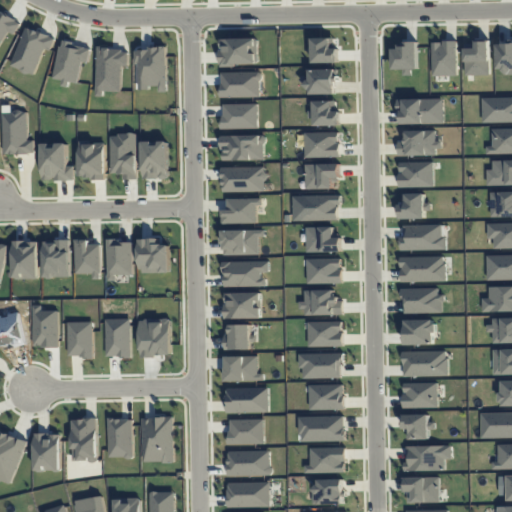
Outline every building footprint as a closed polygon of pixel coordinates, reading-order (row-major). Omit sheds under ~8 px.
[(0,45),(9,32),(14,35),(21,23),(0,10),(0,45)] [(55,38),(26,27),(11,67),(34,76),(45,49),(50,51),(55,38)] [(458,75),(457,41),(432,41),(433,76),(458,75)] [(490,75),(490,41),(465,42),(465,75),(490,75)] [(56,79),(63,80),(62,83),(78,85),(81,61),(89,62),(91,46),(61,42),(56,79)] [(511,43),(497,43),(497,69),(505,69),(505,75),(511,74),(511,43)] [(97,96),(104,96),(104,91),(121,91),(122,66),(129,66),(129,49),(98,48),(97,96)] [(168,48),(138,48),(138,90),(151,90),(151,89),(168,89),(168,48)] [(310,70),(310,78),(307,78),(307,95),(337,94),(336,69),(310,70)] [(222,72),(222,97),(260,97),(260,72),(222,72)] [(511,97),(482,98),(483,122),(511,121),(511,97)] [(401,124),(444,123),(444,98),(401,99),(401,124)] [(314,101),(314,125),(340,126),(341,111),(336,111),(336,101),(314,101)] [(223,129),(258,128),(258,104),(223,104),(223,129)] [(28,110),(12,111),(12,105),(3,105),(4,154),(35,153),(35,140),(29,140),(28,110)] [(492,146),(487,146),(487,154),(511,153),(511,128),(492,129),(492,146)] [(407,130),(406,142),(399,141),(399,154),(440,156),(440,141),(436,140),(436,131),(407,130)] [(340,132),(305,133),(305,157),(340,157),(340,132)] [(113,174),(124,174),(124,179),(138,179),(137,134),(112,134),(113,174)] [(223,161),(265,160),(264,135),(223,136),(223,161)] [(169,179),(168,141),(143,141),(144,179),(169,179)] [(107,178),(106,142),(81,143),(81,179),(107,178)] [(44,181),(75,180),(75,166),(70,166),(69,143),(43,144),(44,181)] [(488,185),(511,184),(511,160),(493,160),(493,169),(488,169),(488,185)] [(400,187),(434,187),(434,162),(400,162),(400,187)] [(306,190),(333,189),(333,180),(341,180),(341,164),(305,164),(306,190)] [(223,168),(223,192),(265,191),(265,167),(223,168)] [(491,217),(511,216),(511,191),(491,192),(491,217)] [(400,218),(425,219),(426,211),(431,211),(431,203),(425,203),(425,194),(407,193),(406,204),(400,204),(400,218)] [(341,195),(304,196),(304,209),(301,209),(301,221),(339,220),(338,204),(342,204),(341,195)] [(223,223),(257,224),(257,205),(263,205),(263,199),(228,198),(227,209),(223,209),(223,223)] [(511,223),(488,224),(488,239),(495,238),(495,248),(511,248),(511,223)] [(403,250),(447,249),(447,237),(443,237),(442,224),(402,225),(403,250)] [(307,252),(343,251),(342,235),(335,235),(335,226),(307,227),(307,252)] [(262,255),(262,230),(224,230),(224,254),(262,255)] [(171,273),(171,245),(161,245),(162,239),(140,238),(140,272),(171,273)] [(93,273),(93,279),(102,279),(102,244),(91,244),(91,239),(76,239),(77,274),(93,273)] [(134,274),(133,240),(108,241),(109,280),(116,280),(116,275),(134,274)] [(40,279),(40,241),(14,241),(14,279),(40,279)] [(487,280),(511,280),(511,255),(487,256),(487,280)] [(446,281),(446,256),(401,257),(402,282),(446,281)] [(341,258),(307,259),(308,284),(342,283),(341,258)] [(482,311),(511,310),(511,286),(489,287),(490,298),(482,298),(482,311)] [(402,288),(402,313),(443,313),(442,288),(402,288)] [(305,291),(306,302),(300,302),(300,309),(306,309),(306,315),(343,314),(343,299),(335,299),(334,290),(305,291)] [(226,318),(262,318),(262,292),(225,293),(226,318)] [(511,342),(511,317),(490,318),(490,332),(493,332),(493,343),(511,342)] [(132,357),(132,318),(106,319),(107,357),(132,357)] [(143,356),(174,355),(173,319),(142,319),(143,356)] [(406,345),(435,344),(435,320),(405,320),(406,345)] [(309,346),(344,346),(343,321),(309,322),(309,346)] [(69,322),(70,358),(95,357),(94,322),(69,322)] [(251,324),(230,325),(230,332),(225,332),(225,349),(255,349),(254,335),(251,335),(251,324)] [(511,349),(494,350),(495,375),(511,374),(511,349)] [(404,376),(448,375),(448,351),(404,351),(404,376)] [(342,353),(300,354),(300,368),(304,367),(304,378),(343,377),(342,353)] [(258,356),(226,357),(226,381),(264,380),(264,373),(258,373),(258,356)] [(511,381),(502,381),(502,406),(511,405),(511,381)] [(404,408),(439,407),(438,382),(404,383),(404,408)] [(310,410),(345,409),(344,385),(310,385),(310,410)] [(268,388),(227,388),(227,412),(269,412),(268,388)] [(429,414),(405,415),(405,429),(411,429),(411,439),(429,439),(429,429),(435,429),(435,422),(429,422),(429,414)] [(300,417),(300,441),(345,441),(345,416),(300,417)] [(174,417),(143,418),(144,462),(175,462),(174,417)] [(72,419),(73,461),(98,461),(97,418),(72,419)] [(109,458),(134,457),(133,418),(108,419),(109,458)] [(264,443),(264,419),(229,420),(229,444),(264,443)] [(27,440),(0,431),(0,480),(12,485),(27,440)] [(62,434),(36,433),(35,471),(61,471),(62,434)] [(511,444),(498,444),(499,461),(493,461),(493,469),(511,468),(511,444)] [(453,445),(406,446),(406,471),(446,470),(446,459),(453,459),(453,445)] [(346,447),(311,448),(311,465),(305,465),(306,473),(345,472),(345,461),(346,461),(346,447)] [(229,476),(271,475),(270,451),(228,451),(229,476)] [(440,477),(407,478),(407,503),(440,502),(440,477)] [(315,504),(345,504),(345,479),(315,480),(315,504)] [(270,506),(270,482),(229,483),(229,507),(270,506)] [(150,511),(177,511),(177,491),(150,492),(150,511)] [(106,511),(103,496),(76,501),(77,511),(106,511)]
